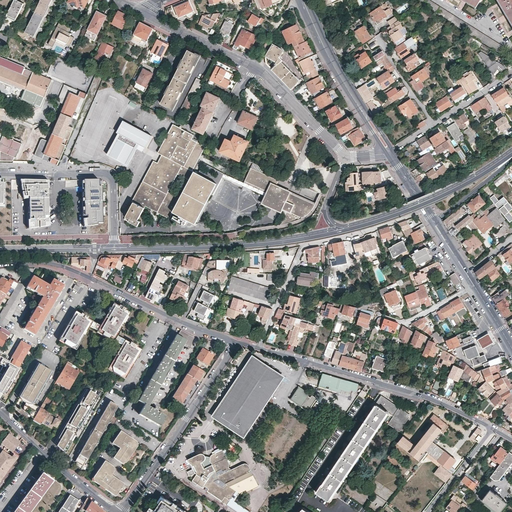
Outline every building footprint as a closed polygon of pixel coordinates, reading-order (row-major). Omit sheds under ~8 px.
[(15,0),(14,0),(7,15),(11,17),(12,16),(17,19),(24,4),(15,0)] [(35,37),(53,0),(41,0),(26,32),(35,37)] [(258,0),(262,7),(262,9),(266,7),(263,0),(258,0)] [(511,0),(498,0),(511,23),(511,0)] [(193,11),(189,2),(175,8),(179,17),(193,11)] [(381,6),(370,14),(375,22),(380,19),(381,21),(394,13),(390,8),(391,7),(389,5),(388,6),(386,3),(381,6)] [(114,10),(108,6),(105,13),(111,16),(114,10)] [(107,16),(97,11),(85,35),(91,38),(95,40),(98,35),(107,16)] [(125,15),(118,12),(113,23),(123,28),(128,17),(125,15)] [(262,23),(264,19),(261,17),(261,18),(253,14),(248,22),(257,26),(259,22),(262,23)] [(212,28),(215,22),(202,16),(199,24),(209,29),(210,29),(211,29),(212,29),(212,28)] [(395,23),(399,20),(396,16),(388,22),(391,26),(395,23)] [(395,23),(400,30),(403,28),(399,20),(395,23)] [(68,31),(70,28),(59,23),(49,44),(53,46),(55,41),(65,46),(66,44),(70,46),(74,37),(70,35),(71,33),(68,31)] [(147,26),(142,23),(138,30),(137,29),(134,35),(143,39),(142,41),(146,43),(153,29),(147,26)] [(233,27),(225,23),(221,31),(229,35),(233,27)] [(391,26),(388,28),(392,35),(391,35),(397,45),(406,40),(400,30),(395,23),(391,26)] [(303,37),(297,24),(283,31),(289,44),(292,42),(294,46),(295,46),(304,42),(305,41),(303,37)] [(363,43),(371,38),(363,27),(356,32),(363,43)] [(251,50),(257,37),(243,29),(235,44),(239,47),(241,44),(251,50)] [(342,39),(340,35),(333,41),(335,47),(340,44),(338,40),(342,39)] [(481,48),(483,44),(471,36),(467,41),(470,44),(472,43),(481,48)] [(411,37),(407,40),(407,41),(396,48),(401,57),(409,52),(406,47),(410,44),(412,45),(415,43),(411,37)] [(162,58),(169,45),(157,39),(151,52),(162,58)] [(110,53),(113,46),(103,41),(95,57),(105,62),(108,57),(104,55),(106,51),(110,53)] [(304,42),(295,46),(300,57),(312,52),(309,45),(306,46),(304,42)] [(283,50),(273,44),(266,56),(276,62),(275,65),(277,66),(273,70),(291,89),(300,81),(281,62),(282,60),(279,57),(283,50)] [(342,47),(336,52),(339,57),(345,52),(342,47)] [(172,109),(199,56),(188,51),(182,64),(181,63),(180,65),(181,65),(169,90),(168,89),(167,91),(168,92),(162,104),(172,109)] [(362,68),(372,61),(365,51),(362,53),(361,52),(354,57),(362,68)] [(386,56),(383,51),(373,57),(377,62),(379,65),(383,62),(385,67),(391,63),(386,56)] [(507,68),(505,66),(498,61),(497,62),(495,60),(481,51),(479,53),(494,77),(507,68)] [(410,71),(421,63),(415,54),(405,60),(409,65),(407,66),(410,71)] [(42,107),(53,80),(25,68),(25,66),(0,56),(0,78),(18,86),(14,96),(42,107)] [(310,57),(301,61),(300,61),(305,73),(311,70),(312,72),(316,70),(310,57)] [(52,77),(87,90),(93,72),(59,60),(56,69),(50,67),(47,75),(52,77)] [(391,75),(389,72),(391,71),(394,69),(392,66),(387,69),(389,71),(378,78),(385,88),(395,81),(393,79),(396,77),(393,73),(391,75)] [(210,80),(217,84),(228,89),(231,82),(225,79),(228,72),(218,67),(210,80)] [(421,82),(429,77),(424,68),(411,76),(414,80),(411,82),(417,91),(424,86),(421,82)] [(153,73),(144,69),(135,87),(140,89),(139,91),(143,94),(144,91),(145,92),(148,85),(148,84),(153,73)] [(304,77),(306,80),(319,74),(317,71),(304,77)] [(459,79),(460,80),(464,77),(465,78),(472,73),(471,71),(459,79)] [(464,77),(460,80),(463,84),(469,94),(478,88),(474,82),(473,80),(475,78),(472,73),(465,78),(464,77)] [(108,81),(115,86),(118,80),(111,77),(110,78),(108,81)] [(324,87),(320,77),(307,82),(311,92),(324,87)] [(203,82),(204,81),(197,78),(180,112),(187,115),(193,102),(203,82)] [(356,86),(364,81),(362,78),(354,83),(356,86)] [(368,82),(358,89),(362,95),(367,91),(365,87),(370,84),(368,82)] [(65,105),(72,88),(64,84),(57,101),(65,105)] [(393,101),(405,93),(403,89),(398,91),(395,86),(387,91),(393,101)] [(450,94),(456,103),(468,95),(462,87),(454,92),(450,94)] [(492,96),(501,109),(504,113),(508,110),(505,105),(511,99),(511,98),(511,97),(509,94),(504,87),(492,96)] [(58,165),(62,155),(65,149),(61,147),(64,138),(69,140),(77,119),(73,117),(77,109),(81,111),(88,95),(72,88),(65,105),(50,142),(43,158),(44,159),(58,165)] [(207,92),(201,106),(203,107),(203,106),(214,111),(218,104),(220,99),(207,92)] [(333,102),(327,92),(315,99),(321,108),(333,102)] [(369,93),(363,97),(367,103),(372,99),(369,93)] [(411,100),(408,96),(401,101),(403,104),(399,107),(402,112),(405,110),(410,117),(419,112),(411,100)] [(452,105),(446,97),(435,104),(441,112),(452,105)] [(485,97),(471,106),(476,113),(483,108),(487,113),(493,109),(490,105),(489,104),(485,97)] [(376,118),(381,115),(372,101),(367,104),(372,111),(376,118)] [(215,112),(214,111),(203,106),(203,107),(195,125),(193,129),(204,134),(206,129),(208,130),(210,125),(213,117),(213,116),(215,112)] [(338,111),(335,106),(326,111),(332,121),(342,116),(339,110),(338,111)] [(238,123),(253,130),(255,124),(258,117),(243,110),(243,111),(242,110),(241,112),(242,113),(240,118),(238,123)] [(461,129),(465,127),(463,124),(468,120),(463,113),(455,119),(461,129)] [(145,145),(151,133),(123,118),(117,130),(120,132),(111,149),(127,158),(137,141),(139,142),(145,145)] [(353,127),(348,118),(336,125),(341,134),(353,127)] [(499,133),(511,125),(510,123),(508,123),(504,118),(496,123),(499,128),(497,129),(499,133)] [(423,126),(426,124),(424,120),(416,125),(417,126),(418,126),(420,128),(423,126)] [(459,128),(454,120),(447,125),(450,130),(450,131),(453,136),(457,133),(454,128),(456,127),(457,129),(459,128)] [(196,224),(210,198),(217,185),(199,175),(193,171),(202,155),(206,147),(192,139),(195,135),(173,124),(168,133),(166,138),(158,152),(162,155),(167,157),(162,165),(157,163),(154,161),(132,201),(134,202),(126,216),(131,219),(129,221),(138,226),(141,221),(138,220),(146,205),(170,218),(174,212),(196,224)] [(339,138),(345,144),(348,142),(347,140),(351,138),(356,146),(366,139),(359,127),(339,138)] [(471,145),(476,141),(468,129),(463,132),(471,145)] [(79,132),(70,157),(84,162),(93,161),(93,154),(95,148),(94,144),(87,141),(84,142),(85,149),(81,150),(81,147),(83,141),(80,140),(79,132)] [(437,147),(446,140),(441,132),(431,138),(437,147)] [(241,158),(248,142),(235,135),(232,142),(227,139),(221,151),(239,160),(240,158),(241,158)] [(424,151),(432,145),(426,135),(418,141),(424,151)] [(17,158),(23,145),(3,137),(0,144),(0,151),(1,152),(1,161),(14,161),(15,157),(17,158)] [(459,146),(453,137),(449,139),(452,145),(455,149),(459,146)] [(43,158),(50,142),(41,138),(35,155),(43,158)] [(449,139),(435,149),(438,154),(441,151),(442,152),(448,148),(451,152),(455,149),(452,145),(449,139)] [(139,142),(137,141),(127,158),(111,149),(109,153),(128,163),(139,142)] [(484,152),(489,148),(485,142),(480,146),(484,152)] [(436,162),(429,152),(418,160),(424,170),(436,162)] [(162,155),(157,163),(162,165),(167,157),(162,155)] [(206,162),(199,175),(217,185),(210,198),(211,199),(225,173),(206,162)] [(435,168),(427,174),(431,181),(438,176),(439,177),(448,171),(444,165),(439,168),(440,170),(438,171),(436,172),(435,171),(436,170),(435,168)] [(277,179),(249,166),(244,179),(266,189),(265,191),(260,201),(274,207),(276,203),(282,206),(281,207),(282,207),(285,209),(279,223),(283,222),(289,220),(291,219),(294,218),(303,214),(305,212),(307,211),(312,206),(313,204),(288,192),(287,195),(281,192),(283,188),(275,184),(277,179)] [(418,167),(412,171),(412,172),(416,178),(420,175),(423,174),(418,167)] [(382,182),(381,174),(379,171),(363,172),(363,184),(374,184),(374,182),(382,182)] [(510,176),(506,171),(495,181),(497,183),(498,185),(510,176)] [(363,184),(359,184),(359,172),(350,172),(351,177),(349,177),(349,180),(348,180),(348,190),(364,189),(363,184)] [(266,189),(244,179),(243,180),(265,191),(266,189)] [(29,185),(29,180),(20,180),(22,191),(25,191),(25,185),(29,185)] [(47,188),(47,181),(29,180),(29,185),(25,185),(25,191),(29,191),(29,192),(22,192),(23,197),(29,197),(29,199),(29,208),(30,208),(30,213),(30,220),(30,223),(33,223),(33,228),(46,227),(46,223),(48,223),(48,220),(48,213),(47,213),(47,208),(48,208),(47,188)] [(97,187),(97,180),(84,180),(84,183),(85,191),(85,193),(85,202),(82,202),(82,207),(83,216),(87,216),(87,219),(85,219),(86,221),(86,227),(97,225),(97,224),(101,223),(100,216),(100,208),(100,201),(100,194),(100,187),(97,187)] [(494,180),(486,186),(489,189),(497,183),(495,181),(494,180)] [(289,190),(275,184),(283,188),(281,192),(287,195),(288,192),(289,190)] [(388,185),(377,188),(378,191),(377,192),(375,193),(371,194),(373,201),(390,197),(388,185)] [(314,202),(289,190),(288,192),(313,204),(314,202)] [(280,211),(282,207),(281,207),(282,206),(276,203),(274,207),(260,201),(265,191),(260,201),(280,211)] [(478,193),(473,197),(475,199),(469,204),(475,212),(475,211),(482,206),(486,203),(478,193)] [(511,209),(511,205),(505,196),(500,200),(495,194),(491,198),(492,200),(495,203),(498,206),(505,215),(511,209)] [(455,236),(468,224),(470,223),(473,220),(477,217),(475,214),(471,217),(470,215),(461,222),(460,222),(455,225),(453,221),(458,218),(468,210),(464,205),(444,221),(448,227),(454,236),(455,236)] [(491,213),(498,208),(496,205),(493,208),(492,207),(488,210),(491,213)] [(485,210),(482,206),(475,211),(478,215),(485,210)] [(502,213),(498,208),(491,213),(488,210),(487,209),(483,212),(493,225),(495,227),(505,219),(501,214),(502,213)] [(477,217),(473,220),(476,223),(479,227),(483,233),(493,225),(483,212),(478,216),(477,217)] [(399,224),(407,236),(412,233),(421,228),(426,226),(424,223),(413,229),(409,222),(410,222),(410,220),(399,224)] [(471,228),(474,231),(479,227),(476,223),(473,220),(470,223),(468,224),(471,228)] [(390,227),(378,231),(381,240),(384,239),(385,241),(395,238),(390,227)] [(421,228),(412,233),(417,243),(425,239),(422,233),(423,232),(421,228)] [(475,235),(465,241),(469,247),(467,248),(470,253),(471,254),(473,256),(475,254),(475,252),(474,251),(482,245),(475,235)] [(376,238),(362,244),(364,250),(365,252),(371,250),(373,255),(379,252),(376,244),(378,243),(376,238)] [(395,257),(401,254),(409,250),(403,240),(394,246),(390,248),(395,257)] [(364,250),(362,244),(361,241),(360,242),(360,244),(354,246),(356,253),(364,250)] [(346,253),(344,242),(338,243),(329,244),(330,250),(334,249),(336,259),(343,257),(343,254),(346,253)] [(511,243),(498,255),(500,257),(503,255),(510,263),(511,261),(511,243)] [(321,262),(320,246),(312,248),(307,249),(306,249),(305,250),(304,253),(309,253),(310,263),(321,262)] [(427,247),(420,250),(415,252),(410,254),(415,266),(420,263),(425,261),(432,258),(427,247)] [(276,260),(276,252),(276,250),(268,250),(268,260),(265,260),(263,260),(263,268),(273,268),(274,260),(276,260)] [(357,260),(367,257),(365,252),(364,250),(356,253),(357,255),(355,256),(357,261),(357,260)] [(116,268),(122,255),(104,255),(103,255),(101,257),(99,264),(102,265),(109,268),(112,261),(114,262),(112,266),(112,267),(116,268)] [(123,255),(119,263),(124,265),(125,265),(126,264),(135,267),(139,259),(143,261),(144,257),(145,255),(128,255),(123,255)] [(199,268),(202,258),(194,256),(191,257),(190,258),(188,257),(187,259),(185,258),(184,264),(199,268)] [(89,260),(84,260),(77,260),(77,258),(72,258),(73,265),(74,265),(75,266),(76,266),(78,267),(81,268),(82,268),(82,266),(88,266),(88,271),(92,273),(92,257),(89,258),(89,260)] [(144,257),(143,261),(141,267),(144,269),(150,271),(154,262),(150,261),(150,259),(144,257)] [(210,260),(204,273),(208,275),(208,274),(210,275),(210,278),(210,281),(214,281),(214,280),(215,279),(216,278),(217,278),(218,277),(219,278),(220,278),(221,279),(221,280),(222,281),(225,281),(228,275),(232,268),(232,259),(219,259),(212,260),(210,260)] [(449,277),(438,261),(427,267),(430,274),(430,276),(438,272),(442,281),(446,278),(449,277)] [(495,266),(491,261),(477,272),(478,274),(478,275),(480,278),(488,272),(495,266)] [(502,274),(496,266),(495,266),(488,272),(494,280),(502,274)] [(430,274),(427,267),(414,273),(418,285),(422,283),(421,280),(427,278),(426,276),(430,274)] [(161,292),(164,284),(161,283),(163,281),(166,282),(169,275),(166,273),(165,273),(166,270),(161,268),(157,278),(158,278),(156,281),(155,280),(152,287),(153,288),(152,290),(151,290),(147,297),(153,300),(152,301),(153,301),(156,303),(160,294),(157,292),(158,290),(161,292)] [(314,279),(315,279),(316,273),(312,272),(311,274),(302,273),(301,277),(299,276),(298,283),(313,285),(314,279)] [(456,274),(455,273),(449,277),(455,286),(462,282),(456,274)] [(34,335),(63,285),(53,279),(49,285),(33,276),(26,287),(42,296),(23,329),(34,335)] [(270,301),(274,289),(233,276),(229,289),(270,301)] [(8,281),(1,277),(0,278),(0,290),(5,294),(10,286),(14,289),(18,282),(14,279),(13,281),(9,278),(8,281)] [(185,296),(190,286),(181,281),(172,298),(177,301),(178,298),(184,302),(187,297),(185,296)] [(131,282),(127,287),(131,291),(135,286),(131,282)] [(398,283),(388,287),(387,286),(380,290),(383,297),(386,295),(392,308),(401,304),(400,301),(401,301),(396,290),(390,292),(389,290),(395,287),(396,288),(399,287),(398,283)] [(446,293),(440,287),(437,289),(442,301),(445,299),(448,297),(446,293)] [(417,292),(421,303),(422,305),(426,303),(427,306),(432,304),(426,288),(425,288),(420,290),(417,291),(417,292)] [(216,295),(205,290),(201,298),(205,300),(204,304),(200,302),(196,311),(200,312),(198,316),(205,320),(207,316),(206,315),(210,307),(211,308),(213,303),(212,303),(216,295)] [(494,299),(497,304),(507,296),(510,294),(510,293),(509,293),(506,290),(499,295),(498,294),(493,298),(494,299)] [(410,307),(421,303),(417,292),(406,297),(410,307)] [(291,295),(289,305),(287,310),(297,313),(301,298),(291,295)] [(0,325),(0,326),(13,298),(9,296),(0,316),(0,325)] [(500,309),(505,317),(511,312),(508,307),(510,305),(508,302),(511,300),(509,297),(508,298),(507,296),(497,304),(500,309)] [(255,305),(256,303),(235,297),(232,308),(230,307),(228,315),(237,318),(238,316),(243,317),(244,312),(242,311),(245,304),(249,305),(247,308),(253,310),(255,305)] [(321,306),(324,298),(320,298),(319,299),(317,298),(315,304),(321,306)] [(465,307),(459,298),(455,300),(451,303),(451,304),(456,312),(465,307)] [(336,313),(335,312),(334,312),(336,304),(328,302),(327,306),(323,305),(322,310),(323,310),(322,315),(334,318),(336,313)] [(367,309),(369,302),(360,304),(359,307),(359,310),(361,310),(358,324),(369,328),(373,311),(367,309)] [(117,336),(130,313),(113,303),(100,325),(75,311),(59,338),(76,348),(89,326),(121,345),(108,367),(125,377),(141,350),(117,336)] [(268,323),(274,309),(256,303),(255,305),(262,308),(260,315),(264,316),(263,321),(268,323)] [(353,316),(355,307),(342,303),(340,310),(339,312),(343,314),(344,316),(349,318),(353,316)] [(459,317),(451,304),(437,312),(442,320),(449,316),(452,321),(454,320),(457,325),(462,322),(459,317)] [(459,317),(468,312),(465,307),(456,312),(459,317)] [(284,315),(278,313),(276,317),(284,319),(281,327),(282,327),(287,329),(289,325),(292,326),(287,340),(288,340),(290,341),(291,337),(294,330),(296,325),(298,318),(284,315)] [(393,322),(383,318),(381,317),(380,317),(379,318),(378,318),(376,326),(378,329),(379,325),(382,326),(382,328),(395,333),(399,324),(393,322)] [(440,344),(443,342),(441,340),(436,332),(434,334),(431,329),(426,324),(428,322),(424,318),(413,324),(429,334),(431,336),(436,339),(440,344)] [(313,330),(315,325),(302,322),(301,324),(300,324),(299,327),(313,330)] [(297,336),(300,329),(297,328),(298,326),(296,325),(294,330),(291,337),(290,341),(289,343),(297,346),(301,337),(297,336)] [(414,332),(408,328),(405,327),(403,326),(400,337),(404,339),(403,342),(408,344),(411,335),(412,335),(414,332)] [(254,329),(247,327),(244,333),(251,336),(254,329)] [(187,333),(180,329),(177,335),(175,334),(132,410),(160,426),(165,416),(158,412),(159,411),(154,408),(154,409),(148,406),(184,343),(189,346),(194,337),(187,333)] [(426,343),(429,337),(417,330),(412,344),(413,346),(420,349),(423,342),(426,343)] [(494,342),(488,334),(485,336),(477,340),(483,349),(490,345),(494,342)] [(457,336),(448,340),(447,341),(451,350),(461,345),(457,336)] [(337,342),(330,340),(325,355),(332,357),(337,342)] [(345,350),(348,341),(345,341),(342,340),(340,348),(342,349),(341,352),(337,350),(336,353),(333,363),(340,365),(343,355),(345,350)] [(28,345),(21,341),(11,357),(20,363),(30,346),(28,345)] [(357,360),(346,356),(348,350),(353,351),(355,344),(348,341),(345,350),(343,355),(340,365),(345,366),(358,370),(361,371),(364,361),(365,359),(366,355),(362,354),(363,352),(356,350),(354,354),(358,355),(357,360)] [(434,356),(438,347),(435,346),(435,345),(436,344),(429,341),(423,355),(427,357),(428,354),(430,355),(429,357),(432,359),(434,356)] [(479,352),(476,345),(464,350),(466,357),(479,352)] [(207,365),(213,354),(212,354),(214,352),(210,350),(209,352),(202,348),(196,359),(207,365)] [(456,357),(446,351),(444,350),(440,358),(437,365),(441,367),(443,363),(444,360),(452,364),(454,360),(456,357)] [(480,357),(479,352),(466,357),(467,359),(469,360),(471,359),(472,361),(474,366),(487,361),(485,355),(480,357)] [(385,371),(389,360),(377,356),(373,367),(385,371)] [(20,363),(11,357),(0,376),(0,392),(2,394),(13,376),(20,363)] [(500,357),(488,362),(489,362),(483,364),(485,369),(490,367),(502,362),(500,357)] [(89,373),(67,360),(55,380),(68,388),(78,372),(87,377),(89,373)] [(280,378),(254,361),(217,415),(243,433),(280,378)] [(53,371),(38,363),(19,393),(21,394),(28,398),(26,402),(24,404),(26,405),(24,408),(27,410),(26,412),(33,418),(40,406),(34,403),(53,371)] [(466,364),(463,369),(461,376),(463,377),(465,374),(471,379),(472,377),(477,381),(480,376),(480,375),(478,374),(477,373),(475,371),(470,367),(466,364)] [(201,375),(203,372),(192,365),(187,374),(194,379),(196,380),(197,381),(201,375)] [(448,377),(458,382),(461,376),(463,369),(454,365),(448,377)] [(482,371),(487,382),(487,383),(488,383),(501,377),(500,375),(497,376),(494,377),(491,372),(492,372),(492,370),(498,367),(497,365),(482,371)] [(395,381),(398,374),(392,372),(389,379),(395,381)] [(194,379),(187,374),(172,397),(180,402),(194,379)] [(356,393),(359,385),(322,374),(319,384),(337,390),(336,392),(340,394),(341,391),(349,393),(350,391),(356,393)] [(8,398),(19,380),(13,376),(2,394),(0,392),(0,404),(3,407),(8,398)] [(487,383),(487,382),(481,376),(479,379),(484,383),(479,388),(487,398),(495,391),(488,383),(487,383)] [(499,395),(500,396),(511,389),(511,385),(507,377),(494,383),(496,387),(499,385),(502,390),(497,393),(498,394),(499,395)] [(440,391),(444,383),(438,380),(434,388),(440,391)] [(337,390),(319,384),(319,387),(336,392),(337,390)] [(310,393),(299,386),(291,399),(308,411),(317,398),(312,395),(310,397),(308,395),(310,393)] [(90,411),(98,396),(91,391),(89,395),(86,394),(89,390),(85,388),(76,403),(78,405),(73,413),(76,414),(74,418),(71,416),(56,443),(59,448),(62,455),(67,445),(66,444),(67,441),(69,442),(72,438),(77,428),(79,425),(78,424),(79,421),(81,422),(88,410),(90,411)] [(510,406),(511,409),(511,389),(500,396),(505,402),(509,406),(510,406)] [(505,402),(500,396),(499,395),(496,397),(491,401),(496,406),(499,404),(502,407),(505,402)] [(51,399),(46,396),(40,406),(33,418),(32,419),(41,424),(41,423),(51,428),(53,425),(56,427),(58,423),(51,418),(52,417),(50,416),(48,415),(49,414),(46,413),(47,413),(42,410),(44,405),(46,407),(51,399)] [(400,430),(410,415),(382,396),(372,411),(370,410),(368,413),(369,415),(360,428),(359,428),(356,431),(358,431),(349,445),(347,444),(345,448),(347,449),(337,462),(336,461),(333,465),(335,466),(325,479),(324,478),(322,482),(324,484),(323,485),(322,484),(317,492),(329,500),(384,419),(400,430)] [(118,406),(110,401),(75,461),(77,462),(74,466),(81,470),(118,406)] [(509,406),(505,402),(502,407),(510,415),(511,412),(511,409),(510,406),(509,406)] [(78,405),(76,403),(55,441),(56,443),(71,416),(73,413),(78,405)] [(495,417),(499,411),(494,408),(490,414),(495,417)] [(79,425),(77,428),(79,429),(90,411),(88,410),(81,422),(79,425)] [(443,431),(448,425),(433,414),(428,420),(433,424),(416,446),(403,436),(398,442),(423,462),(428,456),(429,454),(436,445),(439,441),(434,437),(441,429),(443,431)] [(485,428),(484,427),(478,436),(489,443),(496,434),(485,428)] [(33,436),(39,441),(43,435),(36,431),(33,436)] [(133,452),(139,444),(120,431),(112,443),(119,449),(113,458),(124,466),(128,460),(126,459),(128,457),(132,451),(133,452)] [(8,434),(0,444),(0,446),(2,448),(3,447),(4,448),(5,446),(12,451),(19,442),(8,434)] [(67,445),(62,455),(63,456),(73,439),(72,438),(69,442),(67,445)] [(438,460),(445,452),(436,445),(429,454),(438,460)] [(257,486),(248,467),(247,465),(246,464),(244,463),(243,463),(242,464),(229,470),(228,467),(228,465),(228,463),(228,461),(226,458),(230,456),(223,446),(211,452),(212,454),(210,455),(209,456),(209,458),(205,457),(204,456),(204,455),(203,454),(202,453),(200,453),(187,459),(191,466),(190,466),(191,468),(186,471),(188,475),(194,473),(195,474),(190,481),(199,487),(200,485),(203,487),(202,488),(201,489),(223,504),(234,491),(239,494),(257,486)] [(498,461),(501,463),(509,453),(506,451),(506,450),(502,447),(496,454),(495,454),(492,458),(497,462),(498,461)] [(0,480),(15,460),(11,457),(3,451),(0,456),(0,480)] [(511,452),(510,451),(509,453),(501,463),(492,476),(496,480),(500,480),(511,464),(511,452)] [(438,460),(447,468),(460,478),(471,465),(467,463),(464,467),(445,452),(438,460)] [(429,454),(428,456),(446,470),(447,468),(438,460),(429,454)] [(466,472),(468,474),(474,467),(476,464),(476,460),(472,465),(466,472)] [(120,489),(123,484),(111,475),(116,469),(105,461),(91,480),(99,485),(104,489),(115,496),(118,492),(120,489)] [(370,509),(376,511),(377,511),(378,510),(388,499),(388,498),(393,493),(399,485),(395,482),(396,478),(391,474),(379,469),(376,478),(375,478),(370,489),(376,494),(366,505),(370,509)] [(162,481),(165,475),(159,471),(155,476),(162,481)] [(29,511),(53,480),(43,473),(13,511),(29,511)] [(475,484),(464,475),(460,480),(471,489),(473,490),(476,485),(475,484)] [(485,502),(496,511),(497,511),(499,511),(507,503),(502,499),(495,494),(490,490),(482,500),(485,502)] [(72,511),(75,507),(74,507),(79,500),(69,494),(62,507),(59,511),(72,511)] [(104,511),(87,497),(81,507),(79,511),(81,511),(83,509),(86,511),(87,511),(104,511)] [(182,511),(183,511),(179,509),(180,508),(176,506),(174,509),(170,506),(172,503),(166,498),(165,500),(162,498),(159,503),(154,510),(150,507),(146,511),(182,511)] [(455,511),(460,506),(453,501),(452,502),(451,501),(446,507),(451,511),(455,511)] [(494,511),(496,511),(485,502),(484,504),(493,511),(494,511)]
